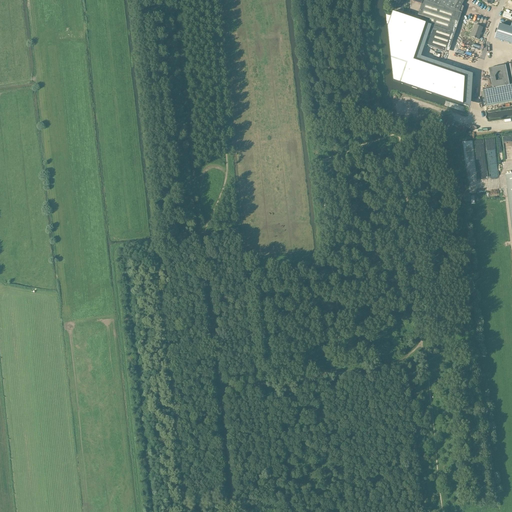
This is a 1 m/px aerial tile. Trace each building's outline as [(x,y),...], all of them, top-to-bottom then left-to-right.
[(411,0),(411,1),(422,4),(418,16),(429,20),(427,26),(433,28),(427,46),(437,49),(445,52),(458,11),(459,12),(461,6),(465,0),(411,0)] [(511,24),(511,27),(500,24),(495,39),(511,44),(511,24)] [(422,36),(387,25),(395,81),(463,104),(461,82),(412,65),(422,36)] [(478,39),(483,28),(475,25),(473,32),(472,32),(470,36),(478,39)] [(489,69),(493,88),(510,85),(506,65),(489,69)] [(511,84),(510,85),(493,88),(493,89),(483,91),(486,106),(511,101),(511,84)]
